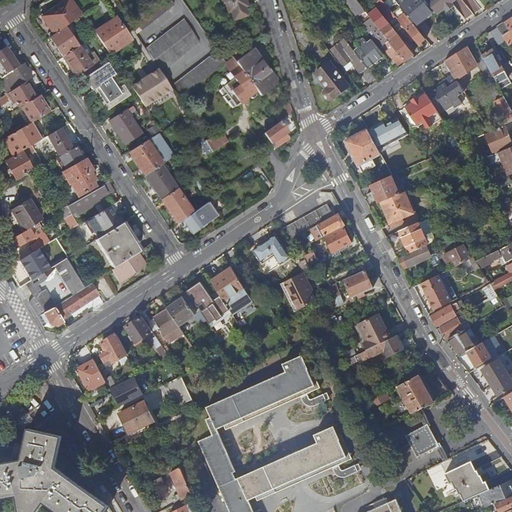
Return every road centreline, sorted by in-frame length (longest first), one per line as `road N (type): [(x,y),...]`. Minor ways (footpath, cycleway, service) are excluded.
road 1 (residential): [(315,137),(427,338),(511,449)]
road 2 (residential): [(14,9),(180,268)]
road 3 (residential): [(315,137),(511,8)]
road 4 (residential): [(180,268),(271,210),(315,137)]
road 5 (residential): [(134,511),(47,356)]
road 6 (residential): [(47,356),(180,268)]
road 7 (residential): [(267,0),(315,137)]
